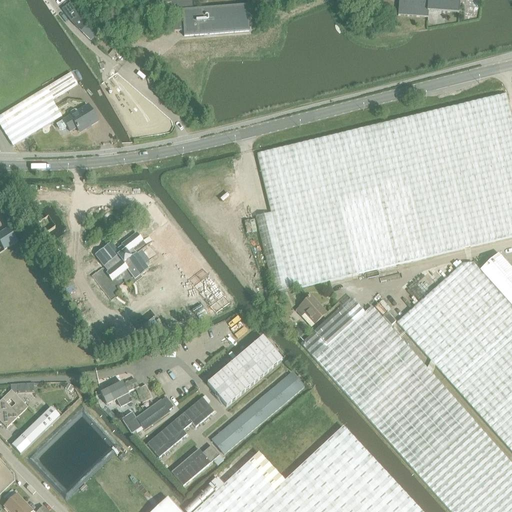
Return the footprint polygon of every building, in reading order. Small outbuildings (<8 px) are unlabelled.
[(146,0),(147,7),(177,5),(178,22),(172,22),(173,32),(183,32),(183,37),(240,32),(249,32),(247,6),(192,10),(191,0),(146,0)] [(427,0),(427,1),(419,0),(398,0),(398,3),(397,16),(427,18),(428,12),(459,14),(459,5),(459,0),(427,0)] [(61,10),(71,22),(79,16),(70,3),(61,10)] [(79,16),(71,22),(72,24),(77,29),(81,32),(90,42),(96,36),(97,35),(86,25),(79,16)] [(107,56),(111,60),(118,52),(114,49),(107,56)] [(71,74),(0,117),(0,126),(12,147),(54,122),(44,106),(78,86),(71,74)] [(511,120),(506,95),(256,155),(271,214),(290,291),(511,237),(511,120)] [(88,105),(80,110),(63,121),(58,124),(57,127),(59,130),(61,131),(67,128),(70,132),(76,128),(79,131),(90,124),(92,126),(98,122),(88,105)] [(271,214),(256,218),(274,295),(290,291),(271,214)] [(17,241),(9,228),(0,233),(0,243),(4,250),(17,241)] [(111,243),(95,256),(103,267),(107,272),(106,273),(112,281),(127,270),(134,280),(135,279),(140,275),(148,270),(144,265),(149,261),(141,251),(146,247),(142,241),(136,234),(120,246),(121,247),(117,250),(111,243)] [(511,269),(499,254),(479,271),(511,308),(511,269)] [(462,265),(396,323),(430,362),(426,370),(431,375),(435,367),(511,454),(511,308),(479,271),(473,264),(462,265)] [(437,274),(437,271),(435,269),(433,267),(431,266),(428,267),(426,268),(424,270),(423,273),(424,276),(425,279),(427,280),(430,281),(432,281),(435,279),(437,276),(437,274)] [(424,286),(424,285),(423,282),(421,279),(419,277),(416,276),(414,276),(412,277),(409,279),(407,282),(406,285),(406,287),(407,289),(409,292),(411,294),(414,294),(418,294),(421,292),(422,290),(423,289),(424,286)] [(307,299),(307,300),(299,307),(300,309),(296,312),(301,317),(305,314),(314,325),(326,314),(311,297),(309,299),(308,298),(307,299)] [(301,344),(314,359),(364,314),(350,300),(301,344)] [(511,511),(511,465),(371,307),(364,314),(314,359),(448,511),(511,511)] [(300,325),(293,331),(300,338),(306,332),(300,325)] [(262,338),(207,385),(226,408),(281,361),(262,338)] [(232,424),(211,441),(224,456),(304,389),(291,374),(237,419),(232,424)] [(122,383),(107,391),(100,394),(106,406),(116,401),(120,409),(131,403),(127,395),(128,394),(127,393),(138,387),(135,380),(123,386),(122,383)] [(17,386),(17,391),(18,395),(34,394),(34,384),(17,386)] [(68,385),(64,390),(70,393),(73,388),(68,385)] [(142,404),(152,399),(145,386),(136,391),(142,404)] [(0,422),(6,429),(28,409),(14,395),(11,391),(11,392),(0,402),(0,422)] [(132,413),(121,420),(131,435),(135,432),(141,428),(143,431),(144,432),(170,414),(168,412),(173,408),(166,398),(161,401),(136,419),(132,413)] [(213,413),(202,399),(147,445),(158,459),(186,436),(182,432),(191,424),(195,429),(213,413)] [(50,409),(12,446),(21,455),(59,418),(50,409)] [(107,409),(104,412),(113,421),(116,418),(107,409)] [(224,486),(217,479),(209,487),(216,494),(196,511),(420,511),(343,429),(287,480),(285,482),(259,454),(224,486)] [(171,474),(182,488),(213,462),(219,457),(211,447),(202,455),(198,450),(171,474)] [(219,457),(213,462),(217,467),(223,462),(219,457)] [(79,490),(82,493),(88,488),(84,484),(79,490)] [(32,511),(33,511),(17,495),(4,507),(8,511),(32,511)] [(154,511),(179,511),(168,499),(154,511)]
